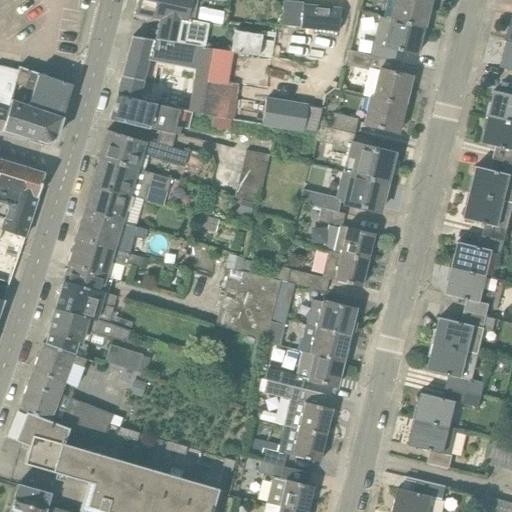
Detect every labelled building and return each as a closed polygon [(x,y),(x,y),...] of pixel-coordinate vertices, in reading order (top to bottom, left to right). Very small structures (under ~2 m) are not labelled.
[(129,37),(133,37),(154,41),(200,48),(245,55),(248,33),(225,29),(229,0),(136,0),(133,15),(129,37)] [(392,0),(388,20),(423,28),(429,1),(424,0),(392,0)] [(298,28),(340,31),(341,12),(301,9),(298,28)] [(388,20),(382,48),(416,56),(423,28),(388,20)] [(133,37),(121,77),(142,81),(148,61),(197,70),(200,48),(154,41),(133,37)] [(511,42),(509,42),(502,69),(511,71),(511,42)] [(192,98),(189,112),(214,117),(230,121),(233,121),(238,86),(248,88),(249,86),(253,56),(245,55),(200,48),(197,70),(192,98)] [(345,67),(370,72),(370,68),(373,57),(349,51),(345,67)] [(55,140),(62,117),(28,106),(11,100),(20,71),(0,67),(0,110),(1,111),(0,113),(0,131),(47,145),(55,140)] [(390,73),(370,68),(370,72),(363,95),(369,97),(405,105),(411,78),(390,73)] [(28,106),(62,117),(71,86),(38,74),(28,106)] [(490,119),(511,124),(511,96),(496,92),(490,119)] [(111,120),(163,131),(177,135),(180,127),(174,126),(178,110),(158,105),(117,96),(111,120)] [(369,97),(362,125),(398,134),(405,105),(369,97)] [(267,100),(263,125),(316,135),(318,126),(322,109),(267,100)] [(330,129),(354,135),(358,120),(333,114),(330,129)] [(230,121),(214,117),(212,127),(228,130),(230,121)] [(493,159),(511,164),(511,124),(490,119),(484,145),(495,148),(493,159)] [(347,150),(348,144),(352,145),(354,135),(330,129),(318,126),(316,135),(314,142),(347,150)] [(98,159),(138,171),(142,157),(182,169),(187,155),(146,144),(106,132),(98,159)] [(349,175),(386,184),(393,155),(356,146),(352,145),(348,144),(347,150),(341,173),(349,175)] [(243,163),(266,169),(269,156),(246,152),(243,163)] [(90,186),(130,198),(144,201),(147,190),(165,195),(169,180),(138,171),(98,159),(90,186)] [(472,194),(511,203),(511,164),(493,159),(490,171),(478,168),(472,194)] [(0,230),(22,167),(0,160),(0,230)] [(263,180),(265,173),(266,169),(243,163),(240,174),(263,180)] [(0,230),(25,239),(44,175),(22,167),(0,230)] [(320,209),(338,214),(340,204),(379,214),(386,184),(349,175),(341,173),(335,199),(302,191),(299,204),(311,207),(320,209)] [(237,185),(261,191),(263,180),(240,174),(237,185)] [(234,198),(257,204),(261,191),(237,185),(234,198)] [(82,213),(122,225),(130,198),(90,186),(82,213)] [(482,237),(504,242),(511,209),(511,203),(472,194),(466,221),(485,225),(482,237)] [(238,217),(250,220),(253,205),(241,202),(238,217)] [(339,227),(341,228),(344,215),(338,214),(320,209),(318,222),(339,227)] [(75,239),(115,251),(122,225),(82,213),(75,239)] [(196,228),(213,233),(216,221),(199,216),(196,228)] [(131,237),(144,241),(147,230),(134,226),(131,237)] [(374,235),(341,228),(339,227),(333,253),(368,261),(374,235)] [(0,231),(0,258),(16,264),(25,239),(0,230),(0,231)] [(454,270),(487,278),(493,252),(501,254),(504,242),(482,237),(479,248),(460,244),(454,270)] [(67,266),(107,278),(111,263),(123,267),(124,264),(137,268),(140,258),(115,251),(75,239),(67,266)] [(285,283),(294,286),(325,293),(327,281),(361,289),(368,261),(333,253),(328,252),(321,278),(288,270),(285,283)] [(0,290),(6,293),(16,264),(0,258),(0,290)] [(62,282),(102,293),(107,278),(67,266),(62,282)] [(265,341),(271,317),(280,282),(229,269),(215,326),(265,341)] [(464,313),(486,317),(489,306),(480,304),(487,278),(454,270),(447,296),(467,301),(464,313)] [(54,309),(109,325),(113,309),(101,305),(104,294),(102,293),(62,282),(54,309)] [(271,317),(285,321),(294,286),(285,283),(280,282),(271,317)] [(305,327),(349,337),(355,310),(322,302),(321,303),(311,301),(305,327)] [(127,344),(130,332),(113,326),(109,325),(54,309),(46,334),(81,344),(85,333),(127,344)] [(436,346),(478,356),(484,329),(483,329),(486,317),(464,313),(461,324),(442,319),(436,346)] [(264,344),(279,347),(285,321),(271,317),(265,341),(264,344)] [(312,356),(343,362),(349,337),(305,327),(299,352),(309,354),(309,355),(312,356)] [(61,383),(76,388),(86,360),(42,344),(32,372),(61,383)] [(104,363),(136,373),(142,355),(110,345),(104,363)] [(446,387),(482,395),(485,384),(472,381),(478,356),(436,346),(429,372),(449,377),(446,387)] [(312,356),(306,381),(336,388),(343,362),(312,356)] [(18,409),(47,421),(61,383),(32,372),(18,409)] [(278,385),(301,391),(304,378),(282,373),(278,385)] [(265,393),(298,402),(301,391),(278,385),(268,382),(265,393)] [(417,421),(450,429),(456,403),(478,409),(482,395),(446,387),(443,400),(424,395),(417,421)] [(78,403),(69,429),(102,442),(111,416),(78,403)] [(297,429),(325,436),(331,410),(304,403),(297,429)] [(79,511),(210,511),(217,490),(64,445),(69,429),(47,421),(18,409),(6,438),(28,447),(23,465),(86,483),(78,511),(79,511)] [(427,465),(449,470),(459,431),(450,429),(417,421),(411,448),(430,452),(427,465)] [(118,437),(138,442),(140,435),(121,429),(118,437)] [(297,429),(291,456),(318,463),(325,436),(297,429)] [(488,465),(500,468),(505,445),(493,442),(488,465)] [(166,451),(186,456),(188,449),(169,443),(166,451)] [(500,468),(511,471),(511,467),(511,446),(505,445),(500,468)] [(260,462),(283,467),(286,456),(263,450),(260,462)] [(223,467),(232,470),(235,462),(225,459),(223,467)] [(257,473),(280,479),(283,467),(260,462),(257,473)] [(279,506),(303,511),(306,511),(312,487),(285,481),(279,506)] [(395,511),(429,511),(433,498),(442,500),(445,487),(423,482),(420,494),(401,489),(395,511)] [(17,486),(8,511),(66,511),(52,508),(53,503),(48,502),(50,495),(49,494),(48,495),(32,490),(17,486)] [(489,511),(493,499),(481,496),(476,511),(489,511)] [(489,511),(502,511),(504,503),(493,499),(489,511)] [(502,511),(511,511),(511,504),(504,503),(502,511)]
